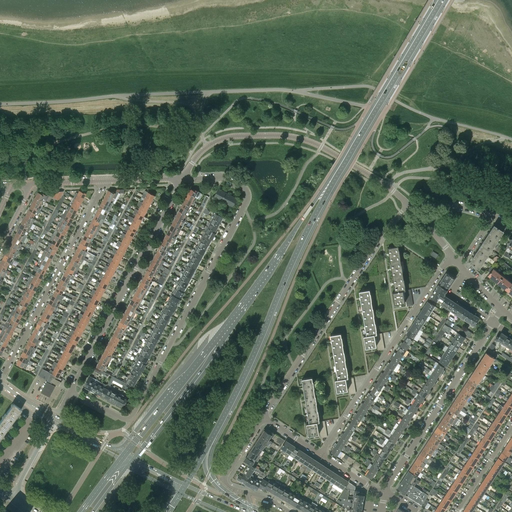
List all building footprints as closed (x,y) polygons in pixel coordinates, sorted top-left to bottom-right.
[(218,189),(214,196),(233,206),(237,199),(218,189)] [(189,192),(188,194),(195,197),(198,199),(199,197),(198,196),(200,193),(198,192),(198,191),(195,190),(194,191),(191,190),(190,190),(189,192)] [(53,198),(58,201),(63,191),(56,192),(53,198)] [(107,193),(106,195),(112,198),(115,200),(119,193),(115,191),(114,193),(110,191),(110,192),(108,191),(107,193)] [(145,191),(142,195),(144,196),(153,200),(154,198),(155,197),(155,196),(145,191)] [(35,196),(35,197),(45,202),(49,196),(45,193),(44,195),(41,193),(41,194),(37,193),(36,193),(35,195),(35,196)] [(187,197),(186,198),(194,203),(195,201),(193,200),(195,197),(188,194),(187,196),(187,197)] [(82,201),(83,199),(75,195),(73,198),(81,203),(82,201)] [(105,197),(104,199),(112,203),(113,204),(115,200),(112,198),(106,195),(105,196),(105,197)] [(142,195),(141,197),(145,199),(144,201),(151,204),(152,203),(152,202),(153,200),(144,196),(142,195)] [(33,199),(32,201),(39,205),(42,206),(43,204),(44,204),(45,202),(35,197),(34,199),(33,199)] [(81,203),(73,198),(71,202),(79,207),(80,205),(81,203)] [(102,201),(101,203),(108,206),(111,208),(113,204),(112,203),(104,199),(103,201),(102,201)] [(31,204),(30,206),(38,210),(39,211),(42,206),(39,205),(32,201),(30,204),(31,204)] [(78,208),(79,207),(71,202),(70,204),(71,205),(70,207),(77,211),(78,209),(78,208)] [(101,205),(100,207),(108,211),(109,212),(111,208),(108,206),(101,203),(100,205),(101,205)] [(138,203),(137,205),(141,207),(140,209),(147,212),(148,211),(147,210),(148,208),(140,204),(138,203)] [(182,206),(181,207),(189,212),(190,210),(189,209),(190,206),(183,203),(182,205),(182,206)] [(28,208),(27,210),(34,214),(38,215),(39,213),(40,213),(41,211),(39,211),(38,210),(30,206),(29,208),(28,208)] [(67,206),(65,210),(74,215),(75,213),(76,213),(77,211),(70,207),(67,206)] [(98,209),(97,211),(104,214),(107,216),(109,212),(108,211),(100,207),(99,209),(98,209)] [(26,213),(25,215),(34,219),(35,217),(34,217),(33,216),(34,214),(27,210),(26,213)] [(65,210),(63,214),(66,215),(73,219),(74,217),(73,217),(74,215),(65,210)] [(97,213),(95,215),(103,219),(104,220),(107,216),(104,214),(97,211),(96,213),(97,213)] [(134,211),(133,213),(136,215),(136,217),(142,220),(143,219),(143,218),(144,216),(136,212),(134,211)] [(178,215),(177,216),(185,221),(186,221),(188,216),(185,215),(179,211),(177,214),(178,215)] [(213,215),(211,217),(220,222),(223,217),(215,213),(214,215),(213,215)] [(63,214),(61,218),(62,218),(70,223),(71,221),(72,221),(73,219),(66,215),(63,214)] [(24,216),(22,219),(29,223),(32,224),(35,220),(34,219),(25,215),(24,217),(24,216)] [(94,217),(93,219),(100,222),(102,224),(104,220),(103,219),(95,215),(95,217),(94,217)] [(175,218),(174,220),(180,224),(183,225),(186,221),(185,221),(177,216),(176,218),(175,218)] [(210,219),(209,222),(210,222),(218,227),(220,224),(219,224),(220,222),(211,217),(210,219)] [(61,218),(59,222),(62,223),(69,227),(70,225),(69,224),(70,223),(62,218),(61,218)] [(21,222),(20,224),(28,228),(30,229),(32,224),(29,223),(22,219),(21,222)] [(92,221),(91,223),(99,227),(100,228),(102,224),(100,222),(93,219),(92,220),(92,221)] [(130,219),(128,221),(132,223),(131,225),(138,229),(139,227),(139,226),(140,224),(132,220),(130,219)] [(173,224),(172,225),(180,230),(181,230),(183,225),(180,224),(174,220),(172,223),(173,224)] [(59,222),(57,226),(58,226),(66,231),(67,229),(68,229),(69,227),(62,223),(59,222)] [(207,224),(206,226),(215,231),(216,229),(217,229),(218,227),(210,222),(209,222),(207,224)] [(90,225),(89,227),(95,230),(98,232),(100,228),(99,227),(91,223),(90,225)] [(19,225),(18,228),(27,233),(28,233),(29,230),(30,229),(28,228),(20,224),(20,226),(19,225)] [(170,227),(169,229),(176,233),(179,234),(181,230),(180,230),(172,225),(171,227),(170,227)] [(57,226),(55,230),(57,231),(64,235),(65,233),(65,232),(66,231),(58,226),(57,226)] [(205,228),(204,231),(205,232),(214,236),(216,233),(215,233),(215,231),(206,226),(205,228)] [(494,226),(490,232),(499,238),(503,231),(494,226)] [(88,229),(87,231),(95,235),(96,236),(98,232),(95,230),(89,227),(88,229)] [(125,227),(124,229),(128,231),(127,233),(134,237),(135,235),(135,234),(136,232),(127,228),(125,227)] [(17,231),(16,233),(24,237),(25,238),(27,236),(26,235),(27,233),(18,228),(16,231),(17,231)] [(168,233),(167,234),(175,239),(176,239),(179,235),(178,235),(179,234),(176,233),(169,229),(168,232),(168,233)] [(55,230),(53,234),(54,234),(62,239),(63,237),(64,235),(57,231),(55,230)] [(203,234),(201,236),(210,241),(211,239),(212,240),(214,236),(205,232),(204,234),(203,234)] [(496,242),(499,238),(490,232),(486,238),(495,244),(496,242)] [(14,234),(13,237),(20,241),(23,242),(25,238),(24,237),(16,233),(15,234),(14,234)] [(53,234),(50,238),(53,239),(60,243),(61,241),(62,239),(54,234),(53,234)] [(165,236),(164,238),(171,242),(173,243),(174,244),(176,239),(175,239),(167,234),(166,236),(165,236)] [(84,237),(83,239),(91,243),(92,244),(93,242),(92,242),(90,241),(91,238),(85,235),(84,236),(84,237)] [(121,235),(120,237),(124,239),(123,241),(130,245),(131,243),(130,242),(131,240),(123,236),(121,235)] [(201,236),(200,238),(202,238),(200,241),(208,246),(210,243),(209,242),(210,241),(201,236)] [(12,240),(11,242),(19,246),(21,247),(22,245),(20,244),(19,243),(20,241),(13,237),(12,240)] [(50,238),(48,242),(49,242),(57,247),(58,245),(59,245),(60,243),(53,239),(50,238)] [(163,242),(162,243),(171,248),(171,247),(173,243),(171,242),(164,238),(163,241),(163,242)] [(493,246),(495,244),(486,238),(482,244),(491,250),(493,246)] [(198,243),(197,245),(206,250),(206,248),(207,248),(208,246),(200,241),(199,240),(198,243)] [(10,243),(8,246),(15,249),(18,251),(20,249),(21,247),(19,246),(11,242),(10,243)] [(48,242),(47,244),(48,245),(48,246),(49,247),(56,251),(57,249),(57,248),(57,247),(49,242),(48,242)] [(80,245),(79,247),(87,251),(87,249),(86,249),(87,246),(80,243),(79,244),(80,245)] [(116,246),(115,247),(119,249),(125,253),(126,251),(126,250),(127,248),(119,244),(117,243),(116,245),(116,246)] [(487,256),(491,250),(482,244),(478,250),(487,256)] [(197,247),(195,250),(204,255),(205,252),(204,252),(206,250),(197,245),(196,247),(197,247)] [(7,249),(7,250),(15,255),(16,255),(17,254),(18,254),(19,251),(18,251),(15,249),(8,246),(7,248),(7,249)] [(46,246),(44,250),(45,250),(53,255),(54,253),(55,253),(56,251),(49,247),(48,246),(46,246)] [(388,248),(389,254),(395,291),(392,292),(394,304),(405,302),(406,302),(407,306),(413,305),(410,289),(405,290),(405,286),(404,279),(402,271),(403,271),(401,264),(400,257),(399,250),(398,250),(398,246),(388,248)] [(77,249),(76,251),(83,254),(86,256),(88,252),(87,251),(79,247),(78,249),(77,249)] [(158,250),(158,252),(166,257),(167,257),(168,255),(167,254),(168,252),(166,251),(159,247),(158,250)] [(193,249),(190,254),(191,255),(200,259),(202,257),(204,255),(195,250),(193,249)] [(5,252),(3,255),(10,259),(13,260),(15,257),(16,255),(15,255),(7,250),(6,252),(5,252)] [(44,250),(42,254),(45,255),(52,259),(53,257),(52,256),(53,255),(45,250),(44,250)] [(483,262),(487,256),(478,250),(474,256),(483,262)] [(76,253),(75,255),(82,259),(84,260),(87,261),(88,259),(85,258),(86,256),(83,254),(76,251),(75,252),(76,253)] [(113,251),(112,253),(115,255),(114,257),(121,261),(122,259),(122,258),(123,256),(115,252),(113,251)] [(42,254),(40,258),(41,258),(49,263),(50,261),(51,261),(52,259),(45,255),(42,254)] [(190,254),(189,256),(190,257),(191,257),(192,257),(190,260),(199,264),(200,262),(200,261),(200,259),(191,255),(190,254)] [(3,258),(2,260),(10,264),(11,262),(12,262),(13,260),(10,259),(3,255),(2,257),(3,258)] [(73,257),(72,259),(79,262),(81,264),(82,264),(84,260),(82,259),(75,255),(74,257),(73,257)] [(154,259),(153,261),(161,265),(162,266),(164,261),(161,260),(155,256),(153,259),(154,259)] [(479,268),(483,262),(474,256),(470,262),(479,268)] [(40,258),(38,262),(41,263),(47,267),(48,265),(48,264),(49,263),(41,258),(40,258)] [(71,261),(70,263),(79,268),(80,266),(81,264),(79,262),(72,259),(71,260),(71,261)] [(108,259),(107,261),(111,263),(110,265),(117,269),(118,267),(117,266),(118,264),(110,260),(108,259)] [(188,262),(187,264),(196,268),(197,267),(199,264),(190,260),(189,262),(188,262)] [(151,263),(150,265),(157,269),(160,270),(162,266),(161,265),(153,261),(152,263),(151,263)] [(38,262),(36,266),(37,266),(45,271),(46,269),(47,269),(47,267),(41,263),(38,262)] [(69,264),(68,266),(75,270),(77,271),(78,269),(79,268),(70,263),(70,264),(69,264)] [(185,263),(183,265),(187,267),(186,269),(194,273),(195,271),(195,270),(196,268),(187,264),(185,263)] [(35,265),(33,269),(36,271),(43,275),(44,273),(45,271),(37,266),(36,266),(35,265)] [(149,268),(148,270),(156,274),(157,275),(160,270),(157,269),(150,265),(149,268)] [(67,269),(66,271),(75,275),(77,271),(75,270),(68,266),(67,268),(67,269)] [(494,268),(491,266),(487,271),(490,273),(488,276),(506,290),(511,283),(511,282),(494,268)] [(104,267),(103,269),(107,271),(106,273),(113,277),(114,275),(113,274),(114,272),(106,268),(104,267)] [(181,270),(180,272),(182,273),(191,278),(192,276),(194,273),(186,269),(184,272),(181,270)] [(146,274),(145,277),(148,278),(149,276),(152,278),(154,275),(155,276),(156,274),(148,270),(147,271),(145,274),(146,274)] [(65,273),(64,274),(73,279),(75,275),(66,271),(65,273)] [(182,276),(181,279),(189,283),(190,281),(190,280),(191,278),(182,273),(181,275),(182,276)] [(442,278),(451,284),(455,278),(446,273),(442,278)] [(30,276),(29,278),(30,278),(32,279),(39,283),(40,281),(40,280),(41,279),(33,274),(31,274),(30,276)] [(63,277),(62,279),(70,283),(73,279),(64,274),(63,276),(63,277)] [(100,275),(99,278),(102,279),(102,281),(108,285),(109,283),(109,282),(110,280),(102,276),(100,275)] [(143,280),(142,281),(150,286),(151,284),(153,281),(151,280),(152,278),(149,276),(148,278),(145,277),(144,277),(143,277),(142,280),(143,280)] [(157,281),(161,283),(163,284),(166,279),(162,277),(160,276),(157,281)] [(29,277),(27,281),(28,282),(36,287),(37,285),(38,285),(39,283),(32,279),(30,278),(29,277)] [(446,291),(451,284),(442,278),(438,286),(446,291)] [(60,281),(59,283),(66,286),(68,288),(70,285),(70,283),(62,279),(61,281),(60,281)] [(176,280),(175,282),(177,283),(186,287),(187,285),(189,283),(181,279),(179,281),(178,281),(176,280)] [(27,281),(25,286),(28,287),(35,291),(36,289),(35,288),(36,287),(28,282),(27,281)] [(140,283),(139,285),(146,289),(148,290),(149,287),(150,286),(142,281),(141,283),(140,283)] [(175,282),(174,284),(177,285),(176,288),(184,292),(185,290),(185,289),(186,287),(177,283),(175,282)] [(59,285),(58,287),(65,291),(66,290),(64,289),(66,286),(59,283),(58,284),(59,285)] [(96,283),(94,286),(98,288),(97,289),(104,293),(105,291),(105,290),(106,288),(98,284),(96,283)] [(138,289),(137,290),(145,294),(146,292),(148,290),(146,289),(139,285),(138,288),(138,289)] [(444,295),(446,291),(438,286),(436,288),(440,291),(439,292),(444,295)] [(56,289),(55,290),(62,294),(63,295),(65,293),(65,291),(58,287),(57,289),(56,289)] [(176,288),(173,293),(182,297),(184,292),(176,288)] [(446,297),(444,295),(439,292),(440,291),(436,288),(428,300),(433,303),(435,300),(441,304),(446,297)] [(23,290),(21,294),(23,296),(24,295),(31,299),(32,297),(31,296),(32,294),(24,290),(23,290)] [(55,293),(54,295),(61,299),(62,299),(64,296),(63,295),(62,294),(55,290),(54,292),(55,293)] [(136,292),(134,295),(141,298),(143,299),(144,296),(145,294),(137,290),(136,292)] [(359,291),(360,298),(366,336),(364,336),(366,348),(376,346),(377,346),(378,350),(384,349),(382,333),(377,334),(376,330),(375,323),(374,315),(373,308),(372,308),(371,301),(370,293),(369,290),(359,291)] [(91,291),(90,294),(94,296),(93,297),(100,301),(101,299),(100,298),(101,296),(93,292),(91,291)] [(173,293),(171,297),(179,302),(182,297),(173,293)] [(52,297),(51,299),(58,302),(60,303),(62,299),(61,299),(54,295),(53,297),(52,297)] [(133,298),(132,300),(140,304),(141,303),(142,301),(143,299),(141,298),(134,295),(133,297),(133,298)] [(171,297),(168,302),(177,306),(179,302),(171,297)] [(441,304),(451,310),(456,303),(446,297),(441,304)] [(17,300),(19,301),(20,301),(19,303),(26,307),(27,305),(28,302),(20,298),(19,298),(17,300)] [(50,301),(49,303),(57,307),(58,307),(60,303),(58,302),(51,299),(50,300),(50,301)] [(87,299),(86,302),(90,304),(89,305),(96,309),(97,307),(96,306),(97,305),(89,300),(87,299)] [(131,301),(130,303),(136,307),(138,308),(140,305),(142,307),(143,304),(141,303),(140,304),(132,300),(132,301),(131,301)] [(428,301),(424,306),(432,311),(434,313),(437,308),(435,307),(435,306),(428,301)] [(168,302),(166,307),(174,311),(177,306),(168,302)] [(48,305),(47,307),(53,310),(53,311),(56,312),(58,307),(57,307),(49,303),(48,305)] [(129,307),(128,308),(136,312),(136,313),(138,314),(139,312),(137,311),(137,310),(135,309),(136,307),(130,303),(128,306),(129,307)] [(465,309),(456,303),(451,310),(460,316),(465,309)] [(15,308),(14,310),(15,311),(22,315),(23,313),(23,312),(24,311),(16,306),(15,308)] [(421,311),(429,316),(432,311),(424,306),(421,311)] [(46,309),(45,311),(53,315),(55,316),(56,314),(52,312),(53,311),(53,310),(47,307),(46,308),(46,309)] [(83,307),(82,310),(85,312),(85,313),(91,317),(92,315),(92,314),(93,313),(85,308),(83,307)] [(163,309),(162,311),(171,315),(172,313),(173,313),(174,311),(166,307),(164,309),(163,309)] [(126,310),(125,312),(132,316),(134,317),(135,314),(136,313),(136,312),(128,308),(127,310),(126,310)] [(460,316),(469,322),(474,315),(465,309),(460,316)] [(12,310),(10,314),(11,314),(19,319),(20,317),(21,317),(22,315),(15,311),(14,310),(12,310)] [(43,313),(42,315),(49,318),(51,320),(52,318),(54,319),(55,316),(53,315),(45,311),(44,313),(43,313)] [(162,313),(161,316),(169,320),(170,318),(170,317),(171,315),(162,311),(161,313),(162,313)] [(418,316),(426,320),(429,316),(421,311),(418,316)] [(124,315),(123,317),(131,321),(132,320),(134,317),(132,316),(125,312),(124,315)] [(10,314),(8,318),(11,319),(18,323),(19,321),(18,320),(19,319),(11,314),(10,314)] [(42,317),(41,319),(49,323),(49,324),(51,320),(49,318),(42,315),(41,317),(42,317)] [(89,321),(81,316),(79,315),(77,318),(81,320),(80,321),(87,325),(88,323),(88,322),(89,321)] [(479,318),(474,315),(469,322),(475,326),(478,322),(477,321),(479,318)] [(158,318),(157,320),(166,325),(167,323),(168,323),(169,320),(161,316),(159,319),(158,318)] [(415,320),(423,325),(426,320),(418,316),(415,320)] [(121,319),(120,321),(127,325),(129,326),(130,323),(131,321),(123,317),(122,319),(121,319)] [(8,318),(6,322),(7,322),(15,327),(16,325),(17,325),(18,323),(11,319),(8,318)] [(39,321),(38,323),(45,326),(47,328),(49,324),(49,323),(41,319),(40,321),(39,321)] [(157,320),(156,322),(157,323),(156,325),(164,329),(165,327),(165,326),(166,325),(157,320)] [(423,325),(415,320),(412,325),(422,331),(425,327),(423,325)] [(119,324),(118,326),(126,330),(128,328),(126,327),(127,325),(120,321),(119,324)] [(6,322),(4,326),(7,327),(13,331),(14,329),(15,327),(7,322),(6,322)] [(37,325),(36,327),(44,331),(45,332),(47,328),(45,326),(38,323),(37,325)] [(84,329),(76,324),(75,323),(73,326),(77,328),(76,329),(83,333),(84,331),(83,331),(84,329)] [(153,328),(152,329),(161,334),(162,332),(163,332),(164,329),(156,325),(154,328),(153,328)] [(422,331),(412,325),(409,329),(419,336),(422,331)] [(453,328),(462,333),(464,331),(455,325),(453,328)] [(4,326),(2,330),(3,330),(11,334),(12,333),(13,331),(7,327),(4,326)] [(117,328),(115,330),(122,334),(124,331),(125,332),(126,330),(118,326),(117,328)] [(35,329),(34,331),(41,335),(43,336),(45,332),(44,331),(36,327),(35,329)] [(151,332),(150,334),(151,335),(159,339),(160,337),(160,336),(161,334),(152,329),(151,332)] [(409,329),(406,334),(416,340),(419,336),(409,329)] [(462,333),(463,334),(465,332),(467,333),(469,334),(467,337),(469,338),(472,333),(465,329),(464,331),(462,333)] [(1,330),(0,332),(0,333),(2,335),(9,339),(10,337),(11,334),(3,330),(2,330),(1,330)] [(114,333),(114,335),(122,339),(123,337),(124,335),(122,334),(115,330),(114,333)] [(33,333),(32,335),(40,339),(41,340),(43,336),(41,335),(34,331),(33,333)] [(79,339),(80,337),(72,332),(70,331),(69,334),(73,336),(72,337),(79,341),(80,339),(79,339)] [(457,332),(454,337),(462,342),(465,337),(457,332)] [(511,339),(501,332),(498,337),(497,336),(495,339),(511,350),(511,339)] [(0,333),(0,339),(7,343),(8,341),(9,339),(2,335),(0,333)] [(330,335),(332,344),(338,379),(335,380),(337,392),(347,390),(349,389),(350,394),(356,393),(353,377),(348,378),(347,373),(348,373),(347,367),(346,367),(345,359),(344,352),(342,344),(343,344),(342,337),(341,337),(341,333),(330,335)] [(148,337),(147,339),(156,344),(157,342),(158,342),(159,339),(151,335),(150,334),(148,337)] [(30,337),(30,339),(38,343),(38,344),(39,344),(41,340),(40,339),(32,335),(31,337),(30,337)] [(68,335),(66,339),(68,340),(76,345),(77,343),(78,343),(79,341),(72,337),(68,335)] [(405,340),(404,341),(409,345),(413,340),(406,335),(403,339),(405,340)] [(451,342),(459,347),(462,342),(454,337),(451,342)] [(29,342),(28,343),(37,348),(39,344),(38,344),(38,343),(30,339),(29,341),(29,342)] [(76,345),(68,340),(66,339),(65,342),(68,344),(67,345),(74,349),(75,347),(76,345)] [(110,342),(109,344),(117,348),(118,346),(116,345),(118,343),(111,339),(109,341),(110,342)] [(146,341),(145,344),(146,344),(154,349),(155,346),(155,345),(156,344),(147,339),(146,341)] [(448,347),(456,352),(459,347),(451,342),(449,340),(447,342),(450,344),(448,347)] [(406,350),(409,345),(404,341),(402,343),(401,342),(399,345),(406,350)] [(26,345),(25,347),(32,351),(34,352),(37,348),(28,343),(27,345),(26,345)] [(143,346),(142,348),(151,353),(152,351),(153,351),(154,349),(146,344),(144,347),(143,346)] [(403,355),(406,350),(399,345),(397,349),(398,350),(397,351),(403,355)] [(25,350),(24,351),(32,356),(31,356),(32,356),(34,352),(32,351),(25,347),(24,349),(25,350)] [(72,353),(64,348),(62,347),(60,350),(64,352),(63,353),(70,357),(71,355),(72,353)] [(445,351),(453,356),(456,352),(448,347),(445,351)] [(105,351),(104,353),(112,357),(113,355),(112,354),(113,352),(106,348),(105,350),(105,351)] [(142,348),(141,351),(142,351),(141,354),(149,358),(150,356),(150,355),(151,353),(142,348)] [(489,348),(487,352),(496,358),(499,355),(489,348)] [(22,354),(21,355),(29,360),(31,356),(32,356),(24,351),(23,354),(22,354)] [(400,360),(403,355),(397,351),(396,353),(394,352),(392,355),(400,360)] [(453,356),(445,351),(442,356),(449,361),(453,356)] [(487,352),(481,361),(490,367),(496,359),(487,352)] [(102,354),(101,357),(108,361),(110,361),(111,359),(112,357),(104,353),(103,354),(102,354)] [(138,356),(137,357),(146,362),(147,361),(148,360),(149,358),(141,354),(140,353),(138,355),(138,356)] [(20,358),(19,360),(29,364),(31,361),(29,360),(21,355),(20,357),(20,358)] [(67,361),(59,356),(58,355),(56,358),(60,360),(59,361),(66,365),(67,363),(66,363),(67,361)] [(396,365),(400,360),(392,355),(390,359),(392,360),(390,361),(396,365)] [(449,361),(442,356),(439,361),(446,366),(449,361)] [(100,360),(99,362),(107,366),(108,364),(110,361),(108,361),(101,357),(100,359),(100,360)] [(136,359),(135,362),(136,363),(145,367),(146,364),(145,364),(146,362),(137,357),(136,359)] [(17,364),(26,369),(29,364),(19,360),(18,362),(17,363),(17,364)] [(393,370),(395,367),(396,365),(390,361),(389,363),(388,362),(386,366),(393,370)] [(485,375),(490,367),(481,361),(475,369),(485,375)] [(98,363),(96,366),(97,366),(103,370),(106,371),(108,368),(106,368),(107,366),(99,362),(98,363)] [(133,365),(132,367),(141,372),(142,370),(143,371),(145,367),(136,363),(135,366),(133,365)] [(52,366),(56,368),(55,369),(62,373),(63,371),(62,371),(63,369),(53,364),(52,366)] [(444,367),(438,364),(435,369),(442,374),(444,370),(443,369),(444,367)] [(390,375),(391,373),(393,370),(386,366),(383,369),(385,370),(384,372),(390,375)] [(132,367),(131,369),(133,370),(131,372),(139,376),(141,374),(140,373),(141,372),(132,367)] [(45,370),(43,369),(39,376),(47,380),(46,382),(51,384),(52,382),(59,386),(61,382),(57,380),(59,377),(51,373),(49,372),(45,370)] [(442,374),(435,369),(432,374),(437,378),(438,376),(440,377),(442,374)] [(475,369),(470,378),(478,383),(480,384),(483,379),(485,375),(475,369)] [(128,374),(127,376),(136,381),(137,379),(138,379),(139,376),(131,372),(130,371),(128,374)] [(386,380),(390,375),(384,372),(383,373),(381,372),(379,376),(386,380)] [(437,378),(432,374),(428,379),(436,384),(438,380),(436,379),(437,378)] [(412,387),(414,384),(411,382),(415,377),(412,375),(406,383),(412,387)] [(87,384),(85,387),(87,388),(88,389),(90,390),(95,382),(92,380),(93,378),(89,376),(88,378),(85,383),(87,384)] [(116,378),(112,376),(107,384),(110,386),(113,380),(115,381),(116,378)] [(125,376),(123,380),(126,382),(134,386),(136,381),(127,376),(127,377),(125,376)] [(383,385),(386,380),(379,376),(377,379),(378,380),(377,382),(383,385)] [(301,379),(303,386),(309,423),(306,424),(308,436),(319,434),(319,433),(320,433),(321,438),(327,437),(324,421),(319,422),(319,418),(318,411),(317,411),(316,403),(317,403),(315,396),(314,388),(313,381),(312,381),(312,378),(301,379)] [(475,388),(478,383),(470,378),(467,382),(475,388)] [(436,384),(428,379),(425,384),(431,388),(432,386),(434,387),(436,384)] [(95,382),(90,390),(93,392),(94,391),(96,392),(101,382),(99,381),(98,383),(95,382)] [(122,381),(120,384),(123,385),(122,387),(127,390),(127,389),(131,391),(133,387),(127,384),(122,381)] [(101,382),(96,392),(98,393),(98,394),(101,396),(105,387),(102,386),(103,383),(101,382)] [(380,390),(383,385),(377,382),(376,383),(375,382),(372,386),(380,390)] [(473,392),(475,388),(467,382),(464,386),(473,392)] [(499,385),(496,382),(493,386),(491,385),(488,390),(490,391),(494,393),(499,385)] [(431,388),(425,384),(422,389),(429,394),(431,391),(430,389),(431,388)] [(376,396),(380,390),(372,386),(370,389),(372,390),(371,392),(376,396)] [(470,395),(473,392),(464,386),(461,391),(470,396),(469,397),(472,398),(473,397),(470,395)] [(105,387),(101,396),(103,397),(104,397),(106,398),(110,390),(105,388),(105,387)] [(429,394),(422,389),(418,394),(424,398),(425,396),(427,397),(429,394)] [(110,390),(106,398),(108,399),(109,400),(111,401),(116,393),(110,390)] [(467,401),(469,397),(470,396),(461,391),(458,395),(467,401)] [(373,401),(376,396),(371,392),(369,394),(368,393),(366,396),(373,401)] [(116,393),(111,401),(114,403),(115,403),(119,405),(119,406),(121,407),(122,406),(124,403),(125,403),(126,403),(128,399),(126,399),(123,397),(124,396),(124,395),(120,393),(119,395),(116,393)] [(424,398),(418,394),(415,399),(422,404),(425,401),(423,400),(424,398)] [(464,405),(467,401),(458,395),(455,400),(464,405)] [(370,406),(373,401),(366,396),(364,399),(365,400),(364,402),(370,406)] [(422,404),(415,399),(412,404),(418,408),(418,406),(420,408),(422,404)] [(462,408),(464,405),(455,400),(452,404),(461,410),(466,413),(467,412),(464,410),(465,409),(462,408)] [(359,406),(367,411),(370,406),(364,402),(363,404),(361,403),(359,406)] [(504,405),(503,406),(510,411),(511,407),(511,406),(506,403),(505,405),(504,405)] [(12,422),(21,410),(13,404),(4,416),(12,422)] [(418,408),(412,404),(409,409),(416,414),(418,411),(416,410),(418,408)] [(466,413),(461,410),(452,404),(450,409),(458,414),(458,415),(463,418),(466,413)] [(363,416),(367,411),(359,406),(357,409),(359,410),(358,412),(363,416)] [(507,415),(510,411),(503,406),(502,408),(500,407),(499,410),(501,411),(507,415)] [(416,414),(409,409),(405,414),(411,418),(412,416),(414,417),(416,414)] [(456,417),(458,415),(458,414),(450,409),(447,413),(455,419),(458,420),(459,419),(456,417)] [(498,413),(497,415),(504,419),(507,415),(501,411),(499,414),(498,413)] [(353,416),(360,421),(363,416),(358,412),(356,414),(355,413),(353,416)] [(453,422),(455,419),(447,413),(444,418),(452,423),(457,426),(458,425),(453,422)] [(411,418),(405,414),(402,419),(409,424),(411,421),(410,420),(411,418)] [(501,424),(504,419),(497,415),(496,417),(497,417),(495,420),(501,424)] [(0,421),(0,431),(3,434),(12,422),(4,416),(0,421)] [(357,426),(360,421),(353,416),(350,419),(352,420),(351,422),(357,426)] [(450,426),(452,423),(444,418),(441,422),(449,428),(454,431),(455,429),(450,426)] [(409,424),(402,419),(399,424),(404,428),(405,427),(407,428),(409,424)] [(493,422),(492,423),(499,428),(501,424),(495,420),(494,422),(493,422)] [(346,426),(353,431),(357,426),(351,422),(350,424),(348,423),(346,426)] [(441,422),(438,427),(446,432),(449,428),(441,422)] [(496,432),(499,428),(492,423),(491,425),(490,428),(496,432)] [(404,428),(399,424),(396,429),(403,434),(405,431),(403,430),(404,428)] [(353,431),(346,426),(344,429),(345,430),(344,432),(350,436),(353,431)] [(445,434),(446,432),(438,427),(435,431),(443,437),(448,440),(449,438),(447,437),(447,436),(445,434)] [(487,430),(486,432),(493,436),(496,432),(490,428),(488,430),(487,430)] [(270,440),(271,438),(270,438),(272,436),(273,437),(275,434),(267,429),(265,431),(264,429),(260,435),(269,441),(270,440)] [(403,434),(396,429),(392,434),(398,438),(399,437),(400,438),(403,434)] [(442,439),(443,437),(435,431),(432,435),(441,441),(440,442),(448,446),(449,444),(442,439)] [(339,436),(347,441),(350,436),(344,432),(343,434),(342,433),(339,436)] [(490,440),(493,436),(486,432),(485,433),(486,434),(484,436),(490,440)] [(398,438),(392,434),(389,439),(396,444),(398,441),(397,440),(398,438)] [(260,435),(257,440),(265,445),(267,446),(270,441),(270,440),(269,441),(260,435)] [(432,435),(429,440),(438,446),(446,451),(447,450),(447,449),(442,446),(439,443),(440,442),(441,441),(432,435)] [(343,446),(347,441),(339,436),(337,439),(339,440),(338,442),(343,446)] [(488,445),(490,440),(484,436),(483,439),(482,438),(481,440),(488,445)] [(276,442),(279,444),(281,445),(285,440),(279,437),(276,442)] [(396,444),(389,439),(386,445),(391,448),(392,447),(394,448),(396,444)] [(475,448),(474,450),(481,454),(488,445),(481,440),(479,439),(478,441),(480,442),(476,448),(475,448)] [(262,450),(265,445),(257,440),(254,445),(262,450)] [(436,448),(438,446),(429,440),(426,444),(437,451),(438,450),(436,448)] [(285,451),(290,444),(286,441),(280,449),(282,450),(281,452),(283,454),(285,452),(285,451)] [(333,446),(340,451),(343,446),(338,442),(337,444),(335,443),(333,446)] [(290,454),(295,447),(290,444),(285,451),(285,452),(286,453),(287,452),(290,454)] [(436,454),(437,452),(437,451),(426,444),(423,449),(432,454),(432,455),(434,456),(435,454),(436,454)] [(259,455),(262,450),(254,445),(250,450),(259,455)] [(391,448),(386,445),(382,450),(390,454),(392,451),(390,450),(391,448)] [(337,456),(340,451),(333,446),(331,450),(332,451),(331,453),(337,456)] [(294,457),(299,450),(295,447),(290,454),(289,455),(291,456),(291,455),(294,457)] [(505,448),(502,452),(509,457),(510,456),(509,455),(511,452),(505,448)] [(432,455),(432,454),(423,449),(420,453),(429,459),(434,462),(435,460),(430,457),(432,455)] [(261,457),(259,455),(250,450),(247,455),(257,461),(258,462),(261,457)] [(299,460),(304,453),(299,450),(294,457),(293,458),(295,459),(296,458),(298,460),(299,460)] [(390,454),(382,450),(379,455),(385,458),(386,457),(387,458),(390,454)] [(479,458),(481,454),(474,450),(473,451),(474,452),(472,454),(479,458)] [(509,457),(502,452),(499,457),(506,461),(507,458),(508,459),(509,457)] [(303,463),(308,456),(304,453),(299,460),(298,460),(298,461),(300,462),(300,461),(303,463)] [(427,462),(429,459),(420,453),(418,458),(426,463),(431,466),(432,465),(427,462)] [(470,456),(469,458),(476,463),(479,458),(472,454),(471,457),(470,456)] [(257,461),(247,455),(243,461),(246,464),(247,462),(252,465),(254,462),(255,463),(257,461)] [(385,458),(379,455),(376,460),(383,465),(385,461),(383,460),(385,458)] [(308,466),(312,458),(308,456),(303,463),(302,464),(304,465),(305,464),(308,466)] [(312,469),(317,461),(312,458),(308,466),(306,468),(311,471),(311,470),(312,469)] [(423,468),(426,463),(418,458),(415,462),(423,468)] [(473,467),(476,463),(469,458),(468,460),(469,460),(467,463),(473,467)] [(498,458),(495,463),(502,467),(504,469),(507,464),(498,458)] [(383,465),(376,460),(372,465),(378,468),(379,467),(381,468),(383,465)] [(317,472),(321,464),(317,461),(312,469),(311,470),(313,471),(314,470),(316,471),(317,472)] [(247,462),(246,464),(249,465),(242,477),(239,475),(236,480),(245,484),(245,483),(257,490),(258,487),(261,482),(263,479),(269,469),(267,468),(265,471),(264,473),(261,471),(258,475),(258,474),(260,470),(252,465),(247,462)] [(421,470),(423,468),(415,462),(412,466),(420,472),(422,473),(422,474),(425,475),(426,474),(424,472),(421,470)] [(463,466),(470,471),(473,467),(467,463),(465,465),(463,466)] [(495,463),(492,467),(499,471),(502,467),(495,463)] [(321,475),(326,467),(321,464),(317,472),(316,471),(316,472),(318,474),(318,473),(321,474),(321,475)] [(378,468),(372,465),(369,470),(376,475),(379,471),(377,470),(378,468)] [(419,474),(420,472),(412,466),(409,471),(417,476),(418,476),(419,474)] [(463,469),(461,471),(468,475),(470,471),(463,466),(462,468),(463,469)] [(326,477),(330,470),(326,467),(321,475),(321,474),(320,475),(322,477),(323,476),(325,477),(326,477)] [(492,467),(490,472),(496,476),(499,471),(492,467)] [(335,473),(330,470),(326,477),(325,477),(325,478),(327,480),(327,479),(330,480),(335,473)] [(376,475),(369,470),(366,475),(371,479),(373,477),(374,478),(376,475)] [(416,479),(417,476),(409,471),(404,479),(411,483),(415,486),(417,483),(418,484),(420,481),(416,479)] [(465,479),(468,475),(461,471),(460,474),(459,473),(458,475),(465,479)] [(490,472),(487,476),(493,480),(496,476),(490,472)] [(332,481),(334,483),(339,476),(335,473),(330,480),(329,481),(331,482),(332,481)] [(458,477),(456,480),(462,484),(465,479),(458,475),(457,477),(458,477)] [(344,479),(339,476),(334,483),(334,484),(336,485),(336,484),(339,486),(344,479)] [(484,480),(490,485),(493,480),(487,476),(484,480)] [(462,484),(456,480),(453,478),(450,482),(451,482),(459,488),(462,484)] [(264,490),(265,488),(264,488),(268,482),(263,479),(261,482),(258,487),(264,490)] [(341,487),(343,489),(344,489),(348,482),(344,479),(339,486),(338,487),(340,488),(341,487)] [(269,480),(268,482),(264,488),(265,488),(270,491),(275,483),(269,480)] [(484,480),(481,485),(487,489),(490,485),(484,480)] [(270,491),(275,494),(280,486),(281,484),(276,482),(275,484),(275,483),(270,491)] [(457,492),(459,488),(451,482),(448,486),(450,488),(457,492)] [(408,496),(415,486),(411,483),(409,485),(407,483),(407,484),(406,483),(404,486),(400,484),(399,487),(398,487),(398,488),(402,490),(401,491),(408,496)] [(417,488),(415,486),(408,496),(415,501),(421,491),(423,488),(419,485),(417,488)] [(481,485),(478,489),(485,494),(487,489),(481,485)] [(285,489),(280,486),(275,494),(280,497),(285,489)] [(457,492),(450,488),(448,486),(445,491),(447,492),(454,496),(457,492)] [(353,500),(363,501),(364,494),(358,493),(359,491),(355,490),(355,491),(349,490),(346,487),(345,489),(347,491),(345,494),(343,492),(340,496),(342,498),(353,499),(353,500)] [(423,488),(421,491),(415,501),(422,505),(428,495),(422,491),(424,489),(423,488)] [(280,497),(285,500),(290,492),(285,489),(280,497)] [(478,489),(475,494),(482,498),(485,494),(478,489)] [(454,496),(447,492),(445,491),(443,495),(445,496),(451,500),(454,496)] [(295,495),(290,492),(285,500),(290,503),(295,495)] [(475,494),(472,498),(479,503),(482,498),(475,494)] [(290,503),(296,506),(300,498),(295,495),(290,503)] [(340,501),(338,499),(337,501),(343,505),(342,506),(346,508),(349,508),(350,506),(352,506),(352,503),(350,502),(351,499),(342,498),(340,496),(339,498),(341,500),(340,501)] [(443,498),(441,500),(448,504),(451,500),(445,496),(443,499),(443,498)] [(306,502),(300,498),(296,506),(301,509),(306,502)] [(472,498),(469,503),(476,507),(479,503),(472,498)] [(352,506),(351,509),(361,510),(363,501),(353,500),(352,503),(352,506)] [(446,509),(448,504),(441,500),(440,502),(441,502),(439,505),(446,509)] [(301,509),(305,511),(306,511),(311,505),(306,502),(301,509)] [(469,503),(466,507),(473,511),(476,507),(469,503)]
